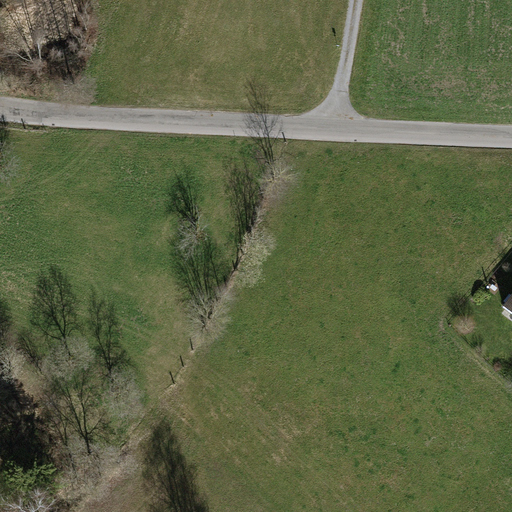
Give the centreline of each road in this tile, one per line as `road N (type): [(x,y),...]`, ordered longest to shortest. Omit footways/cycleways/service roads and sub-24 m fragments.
road 1 (unclassified): [(0,109),(511,137)]
road 2 (track): [(335,129),(357,0)]
